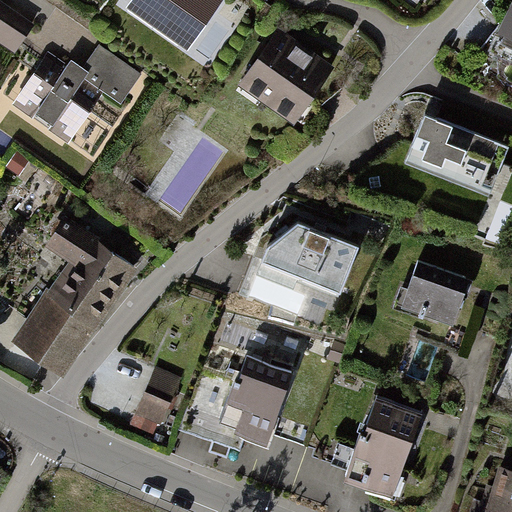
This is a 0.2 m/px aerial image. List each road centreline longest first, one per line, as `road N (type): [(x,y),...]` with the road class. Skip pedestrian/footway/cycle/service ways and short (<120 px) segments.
road 1 (residential): [(54,430),(116,329),(195,243),(306,161),(407,64)]
road 2 (residential): [(247,511),(54,430)]
road 3 (residential): [(421,50),(370,15),(308,0)]
